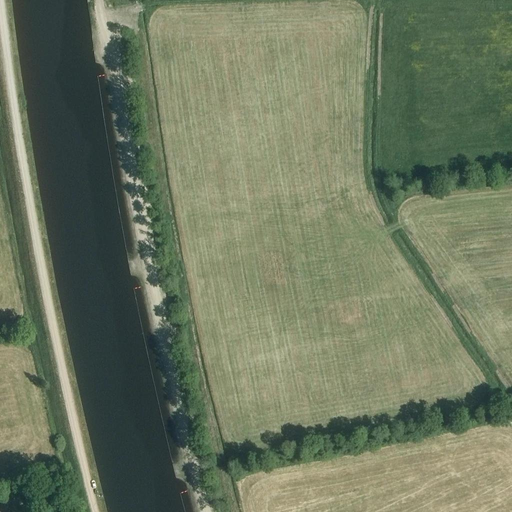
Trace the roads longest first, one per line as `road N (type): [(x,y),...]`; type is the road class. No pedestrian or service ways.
road 1 (track): [(99,0),(142,275),(197,511)]
road 2 (track): [(95,511),(27,186),(1,0)]
